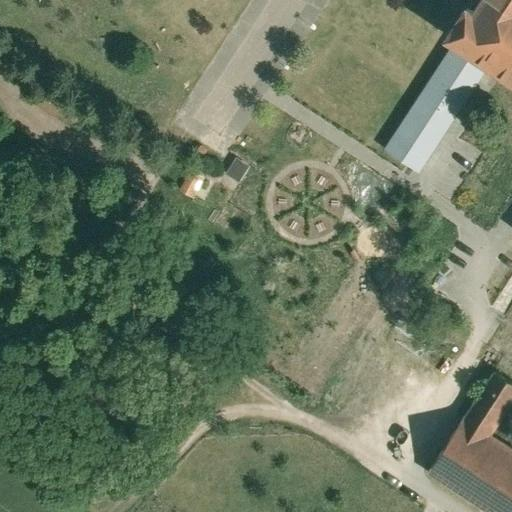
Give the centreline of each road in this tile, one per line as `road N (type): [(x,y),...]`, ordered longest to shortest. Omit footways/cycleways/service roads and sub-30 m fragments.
road 1 (track): [(0,424),(112,492),(138,489),(161,472),(201,426),(250,412),(288,412),(385,455)]
road 2 (track): [(385,455),(418,398),(449,385),(486,329),(471,281)]
